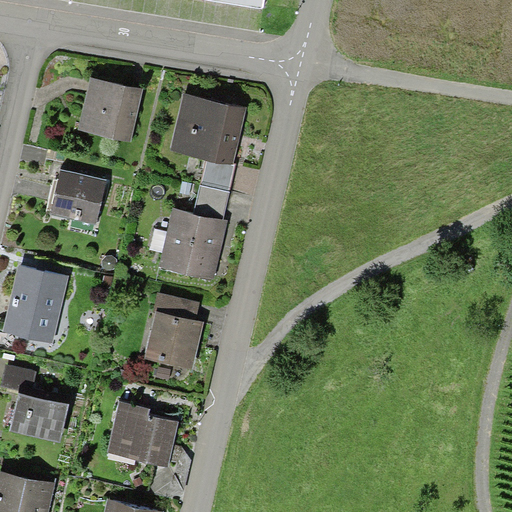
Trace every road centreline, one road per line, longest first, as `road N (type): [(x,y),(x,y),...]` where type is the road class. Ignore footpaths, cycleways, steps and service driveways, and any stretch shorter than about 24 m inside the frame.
road 1 (residential): [(303,59),(204,511)]
road 2 (track): [(230,397),(304,314),(346,282),(511,206)]
road 3 (residential): [(303,59),(30,19)]
road 4 (track): [(303,59),(511,101)]
road 5 (track): [(486,511),(477,452),(511,325)]
road 6 (residential): [(0,155),(30,19)]
